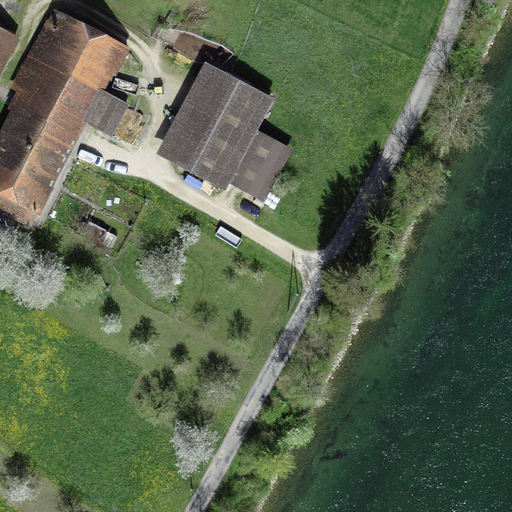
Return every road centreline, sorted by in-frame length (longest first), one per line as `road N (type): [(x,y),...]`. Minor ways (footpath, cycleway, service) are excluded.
road 1 (residential): [(458,0),(438,63),(193,511)]
road 2 (track): [(323,269),(136,164),(156,111),(150,65),(76,5),(43,1),(0,85)]
